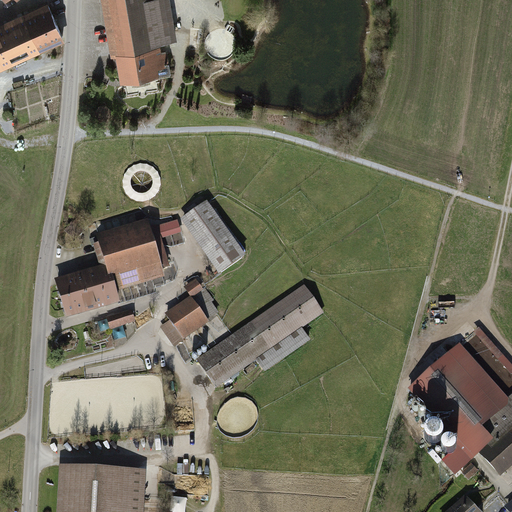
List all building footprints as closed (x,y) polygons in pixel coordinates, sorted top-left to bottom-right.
[(108,54),(113,53),(117,78),(154,71),(155,77),(169,74),(166,62),(161,63),(157,45),(172,43),(164,0),(98,0),(99,5),(108,54)] [(0,23),(0,40),(10,64),(65,40),(49,2),(0,23)] [(0,67),(10,64),(0,40),(0,67)] [(97,106),(93,111),(93,118),(98,122),(104,122),(109,117),(108,110),(104,106),(97,106)] [(178,221),(216,276),(244,257),(206,202),(178,221)] [(93,237),(103,269),(110,291),(160,276),(158,270),(168,267),(159,240),(180,233),(176,221),(172,222),(171,218),(159,222),(161,225),(145,230),(143,222),(93,237)] [(70,224),(62,233),(74,244),(82,235),(70,224)] [(113,302),(110,291),(103,269),(53,285),(63,318),(113,302)] [(196,277),(181,287),(187,296),(202,286),(196,277)] [(194,360),(215,390),(254,362),(262,374),(285,357),(309,341),(300,329),(322,313),(302,285),(260,314),(231,334),(216,345),(207,351),(194,360)] [(197,295),(210,318),(221,312),(207,289),(197,295)] [(158,328),(171,346),(180,340),(187,335),(195,329),(200,326),(205,323),(187,296),(162,313),(168,321),(158,328)] [(129,310),(103,318),(107,331),(133,323),(129,310)] [(511,367),(477,328),(472,332),(510,376),(511,374),(511,367)] [(406,391),(469,462),(476,455),(496,478),(511,464),(511,393),(506,398),(459,344),(406,391)] [(467,481),(477,472),(470,465),(460,474),(467,481)] [(57,467),(54,511),(138,511),(139,507),(139,499),(141,471),(57,467)] [(173,510),(187,511),(187,496),(174,495),(173,510)] [(444,511),(477,511),(463,496),(444,511)]
